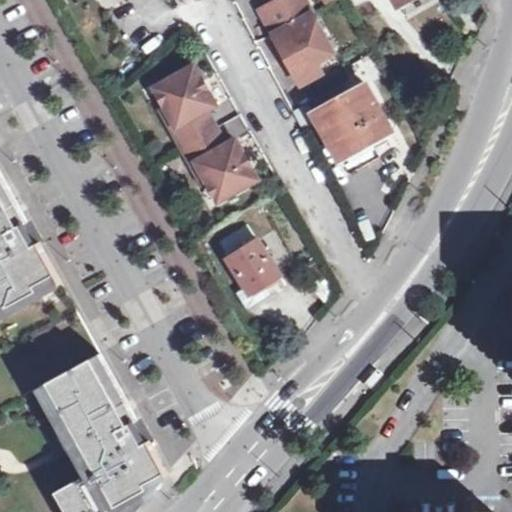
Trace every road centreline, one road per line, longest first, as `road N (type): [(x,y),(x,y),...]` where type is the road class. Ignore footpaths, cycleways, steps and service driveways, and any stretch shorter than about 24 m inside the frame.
road 1 (unclassified): [(0,53),(226,459)]
road 2 (residential): [(372,308),(210,0)]
road 3 (tertiary): [(511,48),(479,144),(410,264),(372,308)]
road 4 (tertiary): [(241,492),(397,321)]
road 5 (tertiary): [(372,308),(226,459)]
road 6 (tertiary): [(397,321),(465,229),(511,147)]
